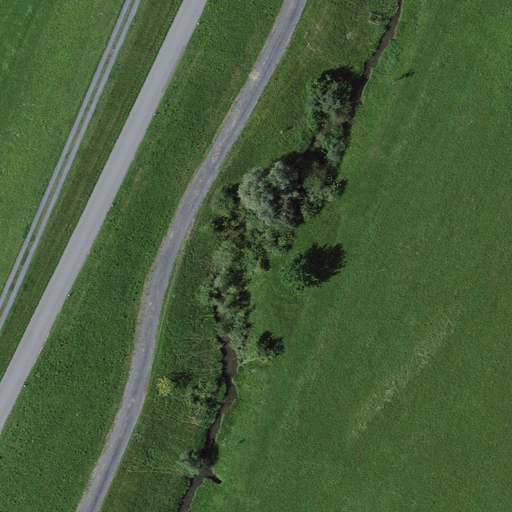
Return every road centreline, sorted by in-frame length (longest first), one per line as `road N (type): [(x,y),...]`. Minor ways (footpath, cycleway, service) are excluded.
road 1 (track): [(82,511),(134,390),(164,253),(292,0)]
road 2 (residential): [(195,0),(0,415)]
road 3 (track): [(135,0),(0,322)]
